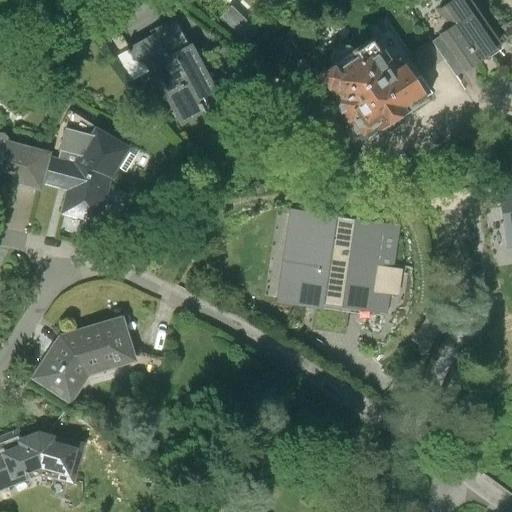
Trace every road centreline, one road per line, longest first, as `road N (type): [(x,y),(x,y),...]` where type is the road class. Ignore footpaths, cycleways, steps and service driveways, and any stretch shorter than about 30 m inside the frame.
road 1 (residential): [(447,465),(218,315),(72,254)]
road 2 (residential): [(72,254),(0,362)]
